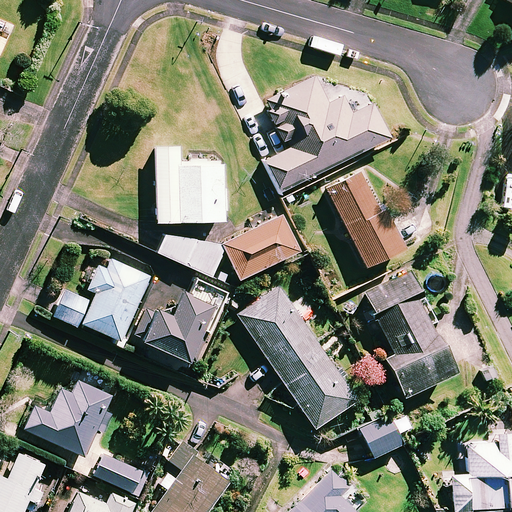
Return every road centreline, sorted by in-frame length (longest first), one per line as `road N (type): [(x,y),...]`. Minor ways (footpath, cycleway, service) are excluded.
road 1 (unknown): [(0,319),(287,453)]
road 2 (residential): [(0,269),(120,0)]
road 3 (residential): [(455,86),(403,48),(242,0)]
